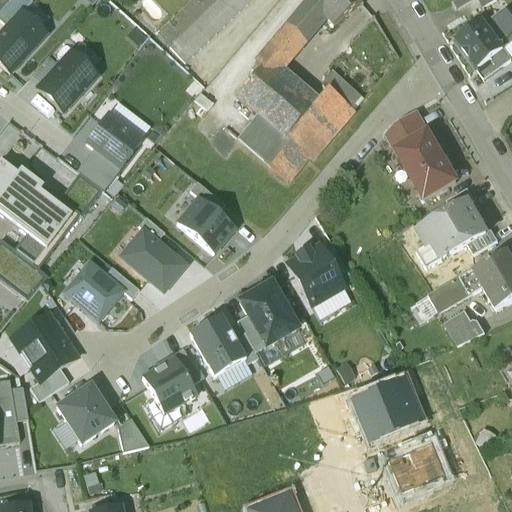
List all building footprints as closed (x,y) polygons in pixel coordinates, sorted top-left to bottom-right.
[(13,0),(7,7),(0,14),(0,25),(6,31),(19,16),(30,4),(24,0),(13,0)] [(254,0),(196,0),(157,38),(184,66),(254,0)] [(357,0),(312,0),(309,3),(324,21),(332,31),(361,5),(357,0)] [(451,0),(458,12),(477,1),(478,0),(451,0)] [(478,0),(477,1),(483,11),(501,0),(478,0)] [(309,3),(255,67),(260,72),(272,82),(324,21),(309,3)] [(6,31),(0,37),(0,68),(9,77),(44,39),(19,16),(6,31)] [(504,53),(483,26),(456,46),(476,73),(504,53)] [(504,53),(476,73),(484,83),(501,71),(500,70),(511,63),(504,53)] [(69,57),(36,94),(62,117),(94,80),(69,57)] [(272,82),(260,72),(236,101),(257,119),(289,147),(308,163),(309,165),(335,135),(309,113),(272,82)] [(337,80),(326,93),(351,116),(361,104),(337,80)] [(351,116),(326,93),(309,113),(335,135),(351,116)] [(415,116),(393,129),(386,137),(396,155),(427,136),(415,116)] [(237,143),(269,170),(289,147),(257,119),(237,143)] [(141,146),(106,120),(85,148),(93,154),(119,174),(141,146)] [(455,185),(427,136),(396,155),(424,203),(455,185)] [(308,163),(289,147),(269,170),(288,187),(308,163)] [(102,196),(119,174),(93,154),(77,177),(78,177),(101,195),(102,196)] [(0,219),(25,239),(13,255),(0,244),(0,285),(17,298),(37,274),(79,220),(79,219),(61,205),(60,206),(58,204),(2,162),(0,164),(0,219)] [(79,219),(79,220),(81,222),(101,195),(78,177),(58,204),(60,206),(61,205),(79,219)] [(216,219),(224,210),(196,187),(189,196),(197,203),(216,219)] [(467,192),(446,204),(452,215),(468,206),(468,207),(473,204),(467,192)] [(197,203),(176,228),(213,259),(234,234),(216,219),(197,203)] [(468,207),(468,206),(452,215),(418,235),(427,251),(432,248),(441,263),(467,248),(486,237),(485,236),(468,207)] [(137,232),(142,235),(156,247),(163,238),(145,223),(137,232)] [(486,237),(467,248),(473,259),(497,244),(490,233),(485,236),(486,237)] [(162,296),(184,270),(156,247),(142,235),(120,262),(162,296)] [(286,269),(310,311),(342,293),(317,251),(307,257),(306,255),(296,261),(297,263),(286,269)] [(511,262),(507,254),(472,275),(482,291),(497,314),(511,304),(511,262)] [(103,281),(88,269),(64,298),(96,326),(121,296),(103,281)] [(103,281),(121,296),(131,304),(139,295),(111,272),(103,281)] [(17,298),(27,305),(46,281),(37,274),(17,298)] [(472,275),(428,301),(438,316),(482,291),(472,275)] [(270,288),(238,306),(247,320),(264,351),(296,333),(270,288)] [(472,324),(466,314),(445,326),(457,350),(484,337),(478,324),(474,323),(472,324)] [(9,345),(38,387),(58,374),(77,361),(49,319),(9,345)] [(239,331),(254,357),(264,351),(247,320),(236,326),(239,331)] [(188,339),(213,382),(244,365),(244,364),(229,337),(219,321),(188,339)] [(239,331),(229,337),(244,364),(244,365),(246,369),(257,363),(254,357),(239,331)] [(171,359),(174,363),(190,390),(200,384),(182,353),(171,359)] [(141,382),(163,419),(196,400),(190,390),(174,363),(141,382)] [(58,374),(38,387),(28,393),(37,407),(68,387),(58,374)] [(349,406),(367,450),(423,428),(405,383),(349,406)] [(0,450),(18,446),(15,426),(9,396),(8,387),(0,387),(0,450)] [(89,390),(56,412),(80,449),(113,427),(89,390)] [(9,396),(15,426),(26,424),(21,394),(9,396)] [(123,452),(144,447),(138,421),(118,426),(123,452)] [(290,511),(287,502),(262,511),(290,511)]
